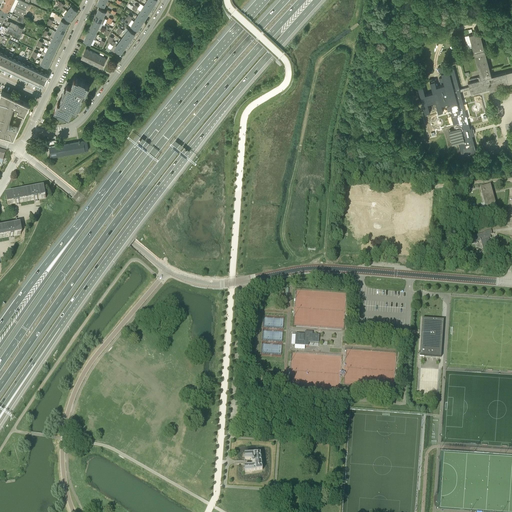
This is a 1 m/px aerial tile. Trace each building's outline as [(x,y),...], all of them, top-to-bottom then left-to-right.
[(2,0),(0,5),(12,12),(18,15),(23,17),(26,10),(4,0),(2,0)] [(4,0),(26,10),(29,3),(24,1),(21,0),(4,0)] [(150,10),(153,5),(147,1),(144,6),(150,10)] [(0,5),(0,22),(21,33),(23,28),(10,21),(10,22),(7,20),(9,15),(10,15),(12,12),(0,5)] [(67,11),(73,16),(77,11),(71,6),(67,11)] [(140,11),(147,15),(150,10),(144,6),(140,11)] [(96,14),(103,17),(106,12),(99,9),(96,14)] [(69,21),(73,16),(67,11),(63,16),(69,21)] [(137,16),(144,20),(147,15),(140,11),(137,16)] [(94,20),(100,23),(103,24),(105,18),(103,17),(96,14),(94,20)] [(25,18),(23,17),(18,15),(17,18),(16,20),(23,23),(25,18)] [(134,21),(141,25),(144,20),(137,16),(134,21)] [(58,25),(65,29),(68,23),(61,20),(58,25)] [(91,25),(98,28),(100,23),(94,20),(91,25)] [(141,25),(134,21),(131,26),(137,30),(141,25)] [(22,33),(21,33),(0,22),(0,33),(3,35),(5,31),(19,38),(22,33)] [(56,31),(63,34),(65,29),(58,25),(56,31)] [(89,30),(95,33),(98,28),(91,25),(89,30)] [(125,35),(131,39),(135,34),(128,29),(125,35)] [(86,36),(93,39),(95,40),(97,34),(95,33),(89,30),(86,36)] [(52,36),(53,37),(60,40),(63,34),(56,31),(55,31),(52,36)] [(442,111),(441,105),(449,103),(452,115),(450,115),(454,129),(448,131),(452,145),(458,143),(462,156),(476,152),(472,136),(474,136),(471,128),(470,128),(460,92),(470,89),(471,93),(489,88),(489,91),(497,89),(496,86),(511,82),(511,70),(491,76),(479,32),(469,35),(479,75),(478,76),(479,79),(464,83),(465,87),(459,89),(454,68),(447,70),(448,71),(445,72),(444,66),(438,67),(439,74),(441,74),(444,85),(436,87),(434,81),(430,82),(432,93),(425,95),(422,86),(418,88),(424,113),(429,112),(427,104),(435,102),(438,112),(442,111)] [(127,44),(131,39),(125,35),(121,39),(127,44)] [(93,39),(86,36),(84,41),(90,44),(93,39)] [(50,42),(58,45),(60,40),(53,37),(50,42)] [(118,44),(124,49),(127,44),(121,39),(118,44)] [(48,47),(55,51),(58,45),(50,42),(48,47)] [(124,49),(118,44),(114,49),(120,54),(124,49)] [(45,53),(52,56),(55,51),(48,47),(45,53)] [(81,58),(90,63),(90,64),(92,65),(92,64),(102,68),(106,58),(85,49),(81,58)] [(43,58),(50,62),(52,56),(45,53),(43,58)] [(2,67),(7,69),(12,59),(10,58),(7,56),(2,67)] [(50,62),(43,58),(41,58),(39,63),(40,64),(47,67),(50,62)] [(7,69),(11,71),(16,61),(12,59),(7,69)] [(11,71),(16,73),(21,63),(16,61),(11,71)] [(16,73),(20,75),(25,65),(21,63),(16,73)] [(20,75),(25,77),(30,67),(25,65),(20,75)] [(25,77),(29,79),(34,69),(30,67),(25,77)] [(29,79),(34,82),(39,71),(34,69),(29,79)] [(34,82),(38,84),(43,73),(39,71),(34,82)] [(43,73),(38,84),(43,86),(48,76),(43,73)] [(79,107),(80,103),(82,100),(81,100),(83,96),(82,95),(84,92),(85,93),(89,85),(85,83),(86,82),(79,79),(79,80),(75,78),(71,85),(67,84),(66,88),(65,87),(62,94),(61,98),(61,99),(61,100),(60,102),(58,101),(54,109),(58,111),(58,112),(65,115),(65,114),(69,116),(72,109),(76,110),(78,106),(79,107)] [(15,97),(1,91),(0,96),(0,133),(14,138),(18,128),(8,125),(6,131),(7,132),(6,135),(4,134),(8,120),(12,105),(19,108),(17,111),(25,114),(30,104),(19,99),(20,99),(15,97)] [(86,141),(49,147),(50,157),(88,150),(86,141)] [(363,229),(362,238),(390,240),(391,232),(395,232),(396,224),(393,224),(394,211),(402,212),(404,196),(371,193),(371,199),(366,198),(367,187),(358,186),(358,193),(355,193),(355,199),(350,199),(351,187),(345,186),(343,212),(349,212),(350,204),(354,204),(354,211),(357,211),(356,219),(360,219),(359,229),(363,229)] [(485,209),(496,206),(490,186),(480,188),(485,209)] [(35,201),(36,201),(38,200),(37,200),(45,198),(44,189),(25,192),(27,202),(35,200),(35,201)] [(19,203),(27,202),(25,192),(6,196),(8,205),(16,204),(17,204),(19,204),(19,203)] [(9,237),(11,237),(12,237),(12,236),(20,235),(19,226),(0,228),(0,229),(2,238),(9,237)] [(491,248),(489,239),(491,239),(490,235),(492,235),(491,230),(484,232),(484,233),(469,237),(471,245),(478,243),(477,242),(481,241),(483,250),(491,248)] [(440,359),(443,322),(422,320),(419,357),(440,359)] [(319,335),(296,334),(295,345),(305,346),(307,346),(318,347),(319,343),(319,335)] [(245,473),(263,471),(262,462),(260,454),(254,454),(245,455),(245,461),(251,460),(251,463),(251,466),(245,466),(245,473)]
